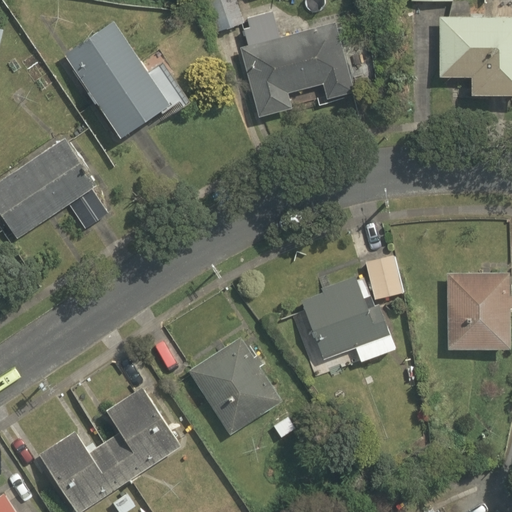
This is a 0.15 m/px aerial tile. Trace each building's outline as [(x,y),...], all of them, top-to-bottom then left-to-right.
[(207,0),(218,31),(244,23),(236,0),(207,0)] [(240,48),(260,118),(293,109),(288,91),(323,81),(328,98),(354,91),(335,23),(281,38),(274,11),(248,18),(251,28),(244,30),(249,45),(240,48)] [(471,77),(471,95),(511,94),(511,15),(440,16),(440,77),(471,77)] [(64,54),(121,138),(171,104),(168,98),(181,89),(162,62),(149,71),(114,19),(64,54)] [(0,182),(0,213),(17,239),(68,203),(86,229),(108,214),(91,190),(98,185),(65,137),(0,182)] [(365,259),(367,277),(364,278),(358,280),(356,275),(322,288),(324,291),(301,299),(324,360),(356,348),(361,361),(396,348),(379,303),(374,305),(372,298),(401,293),(394,254),(365,259)] [(445,273),(447,349),(511,347),(509,307),(511,306),(511,296),(510,296),(509,271),(445,273)] [(195,370),(236,435),(289,402),(266,365),(269,363),(263,353),(258,357),(246,338),(195,370)] [(77,511),(181,446),(144,387),(107,410),(120,431),(91,449),(78,428),(40,452),(77,511)] [(455,421),(455,412),(440,411),(439,421),(455,421)] [(294,426),(302,438),(316,428),(308,416),(294,426)] [(0,511),(17,511),(4,492),(0,494),(0,511)] [(112,503),(119,511),(123,511),(134,503),(125,492),(112,503)]
